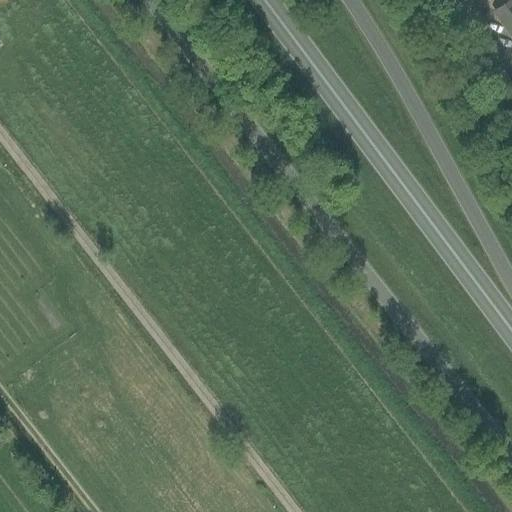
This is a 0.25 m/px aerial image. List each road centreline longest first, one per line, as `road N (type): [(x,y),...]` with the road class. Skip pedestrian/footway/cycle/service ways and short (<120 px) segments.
road 1 (trunk): [(154,0),(511,452)]
road 2 (trunk): [(511,330),(250,0)]
road 3 (trunk): [(511,303),(492,250),(350,0)]
